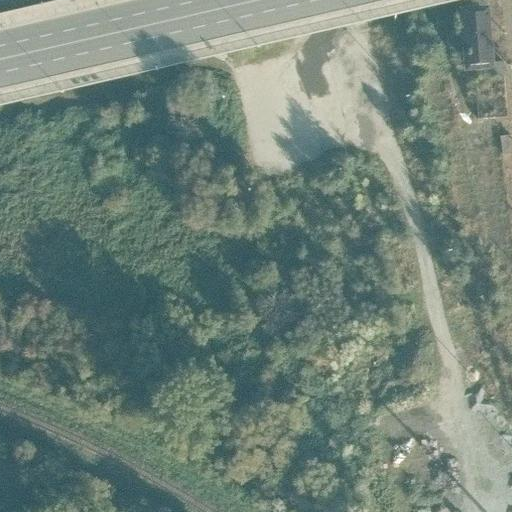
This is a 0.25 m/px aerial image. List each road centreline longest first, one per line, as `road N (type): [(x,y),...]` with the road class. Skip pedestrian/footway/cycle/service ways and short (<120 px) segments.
road 1 (track): [(345,51),(452,16),(454,79),(479,156),(494,299)]
road 2 (tertiary): [(265,0),(0,60)]
road 3 (track): [(449,335),(490,511)]
